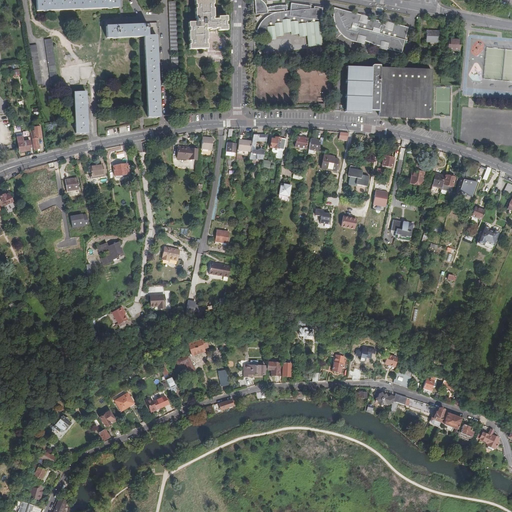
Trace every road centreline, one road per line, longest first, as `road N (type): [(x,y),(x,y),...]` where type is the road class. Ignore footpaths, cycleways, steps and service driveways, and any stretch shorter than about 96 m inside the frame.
road 1 (residential): [(496,428),(370,383),(265,386),(204,402),(86,453),(68,466),(45,511)]
road 2 (tertiary): [(237,123),(372,129),(511,171)]
road 3 (tertiary): [(7,169),(171,129),(237,123)]
road 4 (tertiary): [(237,123),(237,0)]
